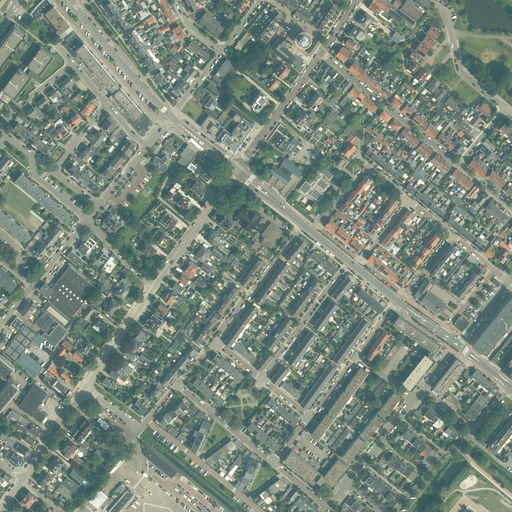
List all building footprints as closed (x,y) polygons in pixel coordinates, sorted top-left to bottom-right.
[(43,15),(53,6),(52,4),(48,0),(42,0),(41,2),(39,4),(36,7),(34,9),(33,10),(32,11),(31,13),(30,14),(38,19),(37,20),(43,15)] [(114,6),(117,4),(113,0),(103,0),(107,4),(104,6),(108,11),(114,6)] [(242,11),(246,6),(237,0),(234,0),(235,1),(235,2),(237,3),(234,7),(241,12),(242,11)] [(291,10),(297,0),(291,0),(287,7),(291,10)] [(294,14),(299,6),(301,4),(301,2),(297,0),(291,10),(294,12),(293,13),(294,14)] [(397,8),(392,4),(386,0),(373,0),(372,1),(389,14),(401,23),(404,19),(413,25),(415,22),(405,14),(397,8)] [(399,6),(402,3),(398,0),(395,0),(392,4),(397,8),(399,6)] [(422,12),(406,0),(400,9),(406,14),(416,21),(422,12)] [(425,10),(430,4),(424,0),(407,0),(408,1),(412,4),(414,1),(425,10)] [(170,6),(167,1),(160,4),(162,10),(170,6)] [(338,7),(330,1),(327,5),(335,11),(338,7)] [(198,8),(195,3),(188,6),(191,11),(198,8)] [(380,9),(379,8),(372,3),(371,3),(369,6),(369,7),(368,8),(375,13),(377,14),(379,13),(380,11),(380,9)] [(298,16),(304,6),(301,4),(299,6),(294,14),(298,16)] [(335,11),(327,5),(324,9),(332,15),(335,11)] [(51,25),(62,15),(56,8),(54,6),(53,6),(43,15),(51,25)] [(111,16),(118,11),(114,6),(108,11),(111,16)] [(172,12),(170,6),(162,10),(165,15),(172,12)] [(224,26),(232,16),(234,13),(225,6),(224,6),(223,7),(224,8),(222,10),(225,13),(224,14),(218,22),(208,14),(205,12),(199,20),(218,35),(225,27),(224,26)] [(302,19),(307,11),(308,9),(308,8),(305,6),(304,6),(298,16),(302,19)] [(279,18),(282,14),(275,8),(272,12),(275,14),(279,18)] [(332,15),(324,9),(322,13),(330,19),(332,15)] [(279,18),(275,14),(272,12),(269,10),(266,14),(276,22),(279,18)] [(122,16),(120,14),(118,11),(111,16),(115,21),(122,16)] [(302,19),(306,22),(311,14),(307,11),(302,19)] [(173,21),(171,19),(175,17),(172,12),(165,15),(163,16),(166,25),(173,21)] [(330,19),(322,13),(319,12),(317,16),(319,17),(327,23),(330,19)] [(371,19),(372,21),(374,18),(365,12),(362,17),(369,22),(371,19)] [(273,26),(276,22),(266,14),(263,17),(266,19),(273,26)] [(70,25),(68,22),(62,15),(51,25),(56,31),(59,35),(70,25)] [(125,21),(122,16),(115,21),(119,26),(125,21)] [(327,23),(319,17),(316,21),(324,27),(327,23)] [(370,23),(369,22),(362,17),(358,22),(366,28),(370,23)] [(273,26),(266,19),(263,23),(270,29),(273,26)] [(128,28),(136,23),(134,20),(131,22),(131,21),(127,24),(125,21),(119,26),(122,31),(128,27),(128,28)] [(324,27),(316,21),(313,25),(321,31),(324,27)] [(438,32),(433,28),(436,25),(431,21),(427,25),(429,26),(424,32),(430,36),(431,35),(435,38),(436,37),(437,37),(440,33),(438,32)] [(270,29),(263,23),(260,27),(267,33),(270,29)] [(0,91),(0,71),(27,36),(30,37),(31,36),(14,24),(0,42),(0,110),(6,103),(0,97),(3,94),(0,91)] [(176,35),(182,30),(178,25),(175,28),(174,27),(172,29),(173,29),(172,30),(176,35)] [(356,26),(351,33),(362,41),(365,37),(362,35),(364,32),(356,26)] [(267,33),(260,27),(256,30),(264,37),(267,33)] [(129,41),(138,34),(142,32),(141,30),(136,33),(134,30),(132,31),(126,36),(129,41)] [(186,35),(182,30),(176,35),(180,40),(181,39),(181,40),(183,38),(186,35)] [(261,40),(264,37),(256,30),(253,34),(261,40)] [(239,51),(251,35),(247,32),(240,41),(238,43),(238,44),(235,48),(234,48),(239,51)] [(395,32),(391,38),(400,45),(405,39),(395,32)] [(433,41),(431,40),(433,37),(434,39),(435,38),(431,35),(430,36),(424,32),(422,34),(424,35),(420,40),(419,38),(418,40),(423,44),(424,43),(430,48),(430,47),(431,47),(435,42),(433,41)] [(71,54),(84,42),(82,41),(81,40),(80,38),(78,35),(75,36),(74,34),(66,40),(67,42),(63,45),(71,54)] [(133,46),(142,39),(146,37),(144,35),(141,37),(138,34),(129,41),(133,46)] [(296,56),(288,50),(284,47),(285,46),(285,45),(284,45),(285,44),(285,42),(284,42),(284,41),(280,37),(270,48),(289,64),(296,56)] [(308,42),(308,41),(307,40),(307,39),(306,39),(306,38),(305,38),(304,37),(303,37),(302,37),(301,38),(300,38),(299,39),(298,40),(298,41),(298,42),(298,43),(299,44),(299,45),(300,46),(301,47),(302,47),(303,47),(304,47),(305,46),(306,46),(307,45),(307,44),(308,43),(308,42)] [(143,46),(145,44),(149,42),(148,40),(144,42),(142,39),(133,46),(137,51),(143,46)] [(352,49),(355,43),(354,42),(354,41),(352,41),(348,39),(346,41),(345,41),(345,42),(345,43),(344,44),(352,49)] [(191,50),(196,44),(191,40),(189,43),(187,41),(183,46),(190,52),(191,50)] [(424,47),(426,45),(429,48),(430,48),(424,43),(423,44),(418,40),(416,42),(417,43),(414,47),(412,46),(423,55),(424,55),(428,50),(427,49),(424,47)] [(82,67),(95,55),(93,52),(91,53),(86,47),(87,46),(84,42),(71,54),(82,67)] [(147,51),(149,49),(153,47),(151,45),(148,47),(145,44),(143,46),(137,51),(140,56),(147,51)] [(196,53),(201,47),(196,44),(191,50),(196,53)] [(349,53),(350,54),(352,52),(343,46),(343,47),(341,47),(339,50),(348,56),(349,53)] [(421,61),(420,60),(421,59),(419,58),(415,54),(417,51),(423,56),(423,55),(412,46),(408,51),(410,52),(405,58),(406,59),(407,63),(421,61)] [(41,47),(27,66),(40,76),(55,57),(41,47)] [(200,57),(205,51),(201,47),(196,53),(200,57)] [(150,56),(153,54),(156,51),(155,50),(151,52),(149,49),(147,51),(140,56),(144,61),(150,56)] [(244,59),(248,53),(243,49),(240,53),(241,53),(239,56),(244,59)] [(344,61),(348,56),(339,50),(336,55),(344,61)] [(205,61),(210,55),(205,51),(200,57),(205,61)] [(155,57),(153,54),(150,56),(144,61),(147,66),(157,58),(160,56),(159,55),(155,57)] [(93,80),(106,68),(103,65),(102,65),(97,60),(98,58),(95,55),(82,67),(93,80)] [(368,67),(376,58),(373,56),(371,59),(369,62),(366,65),(368,67)] [(157,70),(163,66),(157,58),(147,66),(151,71),(155,67),(157,70)] [(233,63),(227,58),(215,74),(217,76),(215,78),(219,81),(233,63)] [(353,72),(360,64),(356,60),(349,69),(353,72)] [(415,78),(423,68),(419,72),(416,69),(420,65),(421,64),(421,63),(421,61),(407,63),(407,66),(406,67),(412,72),(410,74),(415,78)] [(289,69),(282,63),(282,62),(278,67),(286,74),(288,72),(288,71),(289,69)] [(197,71),(191,67),(188,64),(185,67),(184,69),(193,76),(197,71),(197,72),(197,71)] [(229,70),(234,74),(238,68),(233,64),(229,70)] [(357,76),(364,67),(360,64),(353,72),(357,76)] [(332,77),(337,72),(330,66),(325,72),(332,78),(332,77)] [(19,67),(2,89),(15,99),(32,77),(19,67)] [(286,74),(278,67),(274,72),(281,78),(283,77),(284,76),(286,74)] [(365,82),(369,76),(367,75),(370,70),(366,67),(358,77),(365,82)] [(115,83),(116,82),(117,81),(114,78),(113,78),(108,72),(109,71),(106,68),(93,80),(104,92),(108,88),(112,85),(113,85),(113,84),(115,83)] [(171,71),(172,70),(170,68),(168,70),(165,71),(167,73),(164,76),(171,71)] [(423,79),(427,74),(428,74),(429,73),(425,69),(425,70),(423,68),(415,78),(419,81),(418,83),(420,85),(425,80),(423,79)] [(193,76),(184,69),(180,74),(189,81),(193,76)] [(158,80),(164,76),(160,71),(154,75),(158,80)] [(169,80),(167,76),(172,72),(171,71),(164,76),(158,80),(162,85),(169,80)] [(332,78),(325,72),(322,76),(328,81),(329,79),(332,82),(334,78),(332,77),(332,78)] [(365,82),(369,85),(377,76),(375,74),(374,75),(372,73),(369,76),(365,82)] [(279,81),(272,74),(268,79),(266,78),(276,86),(278,84),(278,82),(279,81)] [(181,92),(182,90),(181,89),(186,83),(176,75),(174,78),(178,81),(173,88),(169,84),(163,89),(165,92),(167,91),(169,93),(176,98),(180,93),(179,92),(180,91),(181,92)] [(217,85),(223,89),(230,79),(225,75),(217,85)] [(74,83),(76,86),(81,81),(80,79),(77,81),(73,76),(70,79),(68,77),(63,81),(68,86),(70,89),(73,92),(74,91),(69,85),(72,83),(73,84),(74,83)] [(373,89),(380,80),(377,78),(379,77),(377,76),(369,85),(373,89)] [(339,90),(347,81),(342,77),(336,84),(335,86),(339,90)] [(276,86),(266,78),(264,80),(263,80),(261,81),(272,90),(273,88),(275,88),(276,86)] [(329,84),(322,78),(317,83),(324,89),(327,86),(328,86),(329,84)] [(438,88),(436,87),(437,86),(436,85),(439,83),(440,83),(434,78),(427,86),(433,91),(434,90),(435,91),(438,88)] [(377,92),(386,82),(383,80),(381,82),(380,80),(373,89),(377,92)] [(68,86),(63,81),(59,85),(63,90),(66,88),(68,91),(69,91),(72,95),(74,94),(73,92),(70,89),(68,86)] [(344,96),(351,87),(350,86),(352,84),(347,81),(339,90),(338,91),(344,96)] [(113,93),(119,88),(119,87),(120,87),(119,86),(117,83),(116,82),(115,83),(113,84),(113,85),(112,85),(108,88),(109,89),(112,92),(113,93)] [(381,95),(388,88),(385,86),(388,83),(386,82),(377,92),(381,95)] [(215,97),(220,91),(209,83),(209,84),(205,89),(210,92),(208,95),(215,100),(217,98),(215,97)] [(119,110),(132,99),(130,96),(128,96),(123,90),(124,89),(121,86),(120,87),(119,87),(119,88),(113,93),(108,97),(119,110)] [(346,106),(351,99),(353,101),(361,92),(354,86),(348,92),(338,105),(345,110),(348,107),(346,106)] [(390,96),(395,89),(392,87),(390,90),(388,88),(381,95),(385,99),(389,95),(390,96)] [(439,101),(446,93),(444,91),(445,90),(441,87),(439,89),(438,88),(435,91),(437,92),(433,97),(439,101)] [(61,98),(58,94),(54,88),(49,93),(50,95),(49,97),(52,101),(57,97),(59,99),(61,98)] [(265,102),(268,99),(268,98),(266,96),(263,93),(262,94),(259,90),(253,97),(263,105),(263,104),(263,105),(264,105),(264,104),(265,103),(266,103),(266,102),(265,102)] [(318,103),(323,97),(316,92),(311,98),(318,103)] [(360,102),(365,95),(361,92),(353,101),(357,104),(360,102)] [(420,94),(417,99),(422,103),(425,99),(420,94)] [(217,102),(215,100),(208,95),(204,99),(205,99),(202,103),(201,103),(208,108),(212,103),(215,105),(217,102)] [(364,105),(369,99),(365,95),(360,102),(364,105)] [(394,105),(398,100),(394,96),(389,102),(394,105)] [(458,107),(456,106),(458,104),(450,96),(444,104),(442,102),(441,103),(437,108),(440,110),(448,105),(453,109),(455,110),(458,107)] [(48,102),(44,97),(37,102),(41,107),(48,102)] [(262,108),(263,106),(263,105),(253,97),(255,98),(252,101),(250,99),(247,103),(250,104),(250,105),(252,107),(254,109),(253,109),(254,111),(255,109),(257,111),(258,111),(260,108),(261,108),(262,108)] [(398,109),(404,101),(400,97),(398,100),(394,105),(398,109)] [(313,109),(318,103),(311,98),(307,104),(309,106),(308,109),(311,112),(313,113),(314,111),(313,109)] [(130,123),(143,111),(141,108),(139,109),(134,103),(135,102),(132,99),(119,110),(130,123)] [(368,109),(374,102),(369,99),(364,105),(368,109)] [(91,110),(95,105),(89,100),(85,105),(91,110)] [(372,112),(378,106),(374,102),(368,109),(372,112)] [(404,114),(411,105),(408,102),(406,104),(401,111),(402,112),(403,113),(404,113),(404,114)] [(489,113),(491,110),(483,103),(480,107),(478,104),(475,107),(474,109),(478,113),(481,115),(482,113),(486,117),(487,116),(488,116),(489,115),(489,114),(489,113)] [(91,110),(85,105),(81,110),(87,115),(91,110)] [(204,120),(200,126),(201,126),(207,131),(208,130),(210,132),(210,133),(216,138),(217,137),(219,139),(225,144),(226,144),(228,146),(234,151),(242,141),(242,140),(243,139),(244,138),(248,133),(250,130),(254,125),(252,124),(254,122),(232,105),(230,107),(238,113),(238,114),(234,119),(239,123),(233,130),(222,122),(222,123),(216,119),(215,118),(209,114),(204,120)] [(413,111),(415,108),(411,105),(404,114),(405,114),(405,115),(406,116),(407,115),(408,117),(413,111)] [(458,121),(468,110),(462,105),(460,108),(458,107),(455,110),(451,115),(458,121)] [(40,110),(37,112),(32,106),(26,111),(31,116),(32,117),(33,117),(34,116),(34,115),(33,114),(35,113),(39,118),(44,115),(40,110)] [(72,127),(77,123),(71,117),(68,113),(69,112),(66,109),(64,111),(67,114),(65,115),(68,118),(69,117),(69,118),(66,121),(72,127)] [(380,122),(383,119),(382,119),(387,113),(383,109),(376,118),(376,119),(376,120),(378,122),(380,121),(380,122)] [(305,120),(309,115),(311,116),(309,118),(312,120),(316,115),(313,113),(311,112),(309,115),(302,110),(298,115),(305,120)] [(151,124),(151,122),(152,122),(151,121),(150,121),(150,119),(143,111),(130,123),(141,136),(143,136),(145,134),(145,132),(146,131),(147,131),(149,130),(149,128),(147,126),(148,125),(149,126),(151,126),(152,125),(151,124)] [(81,119),(76,112),(71,117),(77,123),(81,119)] [(387,122),(391,117),(387,113),(382,119),(383,119),(387,122)] [(418,125),(423,119),(425,116),(422,114),(420,116),(416,113),(411,120),(418,125)] [(469,122),(475,127),(482,119),(479,117),(481,115),(478,113),(476,114),(470,122),(465,118),(463,121),(467,125),(469,122)] [(109,132),(116,123),(114,120),(113,121),(112,120),(113,119),(110,115),(107,118),(108,119),(102,126),(105,129),(105,130),(107,131),(108,131),(109,132)] [(305,120),(298,115),(294,120),(298,123),(297,124),(300,126),(301,125),(301,126),(304,121),(306,123),(305,123),(308,126),(310,124),(305,120)] [(397,125),(399,123),(393,118),(388,124),(392,127),(394,124),(395,125),(396,124),(397,125)] [(423,129),(428,123),(423,119),(418,125),(423,129)] [(424,130),(429,134),(439,122),(436,120),(433,125),(430,123),(428,125),(424,130)] [(472,129),(467,125),(463,121),(462,120),(458,125),(468,134),(472,129)] [(437,133),(439,130),(437,128),(441,123),(439,121),(439,122),(429,134),(433,138),(438,133),(437,133)] [(18,132),(23,126),(18,122),(13,129),(18,132)] [(62,135),(67,131),(65,129),(68,127),(63,122),(61,124),(60,123),(55,127),(56,127),(57,128),(57,129),(62,135)] [(397,131),(402,125),(399,123),(397,125),(396,124),(395,125),(394,124),(392,127),(397,131)] [(504,132),(509,126),(504,123),(499,129),(502,131),(499,133),(502,135),(504,132)] [(22,136),(27,129),(23,126),(18,132),(22,136)] [(62,135),(57,129),(57,128),(56,127),(55,127),(47,133),(49,135),(53,139),(55,137),(58,139),(62,135)] [(403,137),(408,130),(405,127),(397,136),(401,139),(403,137)] [(27,139),(32,133),(34,131),(32,129),(30,132),(27,129),(22,136),(27,139)] [(102,139),(105,136),(106,134),(102,130),(100,133),(98,131),(94,136),(101,141),(103,143),(104,142),(104,140),(102,139)] [(405,142),(412,134),(412,133),(408,130),(403,137),(405,138),(403,140),(405,142)] [(439,142),(445,135),(443,134),(445,131),(443,130),(435,139),(437,140),(438,141),(439,141),(439,142)] [(126,133),(120,138),(118,135),(117,133),(115,131),(110,136),(114,139),(116,137),(122,142),(128,136),(126,133)] [(32,143),(37,137),(32,133),(27,139),(32,143)] [(409,145),(416,136),(412,133),(412,134),(405,142),(409,145)] [(349,137),(345,141),(349,143),(346,146),(346,147),(353,152),(356,147),(352,143),(356,138),(351,134),(349,137)] [(443,145),(450,135),(448,134),(446,136),(445,135),(439,142),(439,143),(441,144),(442,144),(443,145)] [(184,167),(196,153),(195,152),(195,151),(190,147),(189,148),(184,144),(184,143),(174,135),(172,137),(176,141),(175,143),(177,145),(175,148),(181,152),(180,154),(182,156),(177,161),(184,167)] [(282,135),(275,145),(289,156),(300,141),(294,137),(291,141),(288,139),(287,139),(282,135)] [(446,147),(452,141),(450,139),(452,137),(450,135),(443,145),(444,145),(444,146),(445,147),(446,147)] [(97,146),(101,141),(94,136),(90,141),(93,143),(91,145),(96,149),(94,152),(101,157),(103,154),(97,150),(98,148),(97,148),(98,147),(97,146)] [(413,148),(420,139),(418,138),(416,136),(409,145),(413,148)] [(37,147),(42,140),(37,137),(32,143),(37,147)] [(175,148),(177,145),(175,143),(176,141),(172,137),(169,137),(164,144),(164,147),(170,152),(172,149),(173,150),(176,152),(176,151),(180,154),(181,152),(175,148)] [(51,153),(56,147),(51,143),(53,140),(51,138),(48,142),(46,144),(41,150),(46,154),(49,151),(51,153)] [(383,138),(380,141),(392,151),(394,147),(383,138)] [(450,150),(458,140),(456,138),(453,142),(452,141),(446,147),(447,148),(448,149),(449,149),(450,150)] [(493,144),(492,143),(487,138),(483,143),(490,149),(490,148),(493,144)] [(41,150),(46,144),(42,140),(37,147),(41,150)] [(135,145),(129,140),(125,144),(132,150),(135,145)] [(457,154),(463,147),(460,144),(462,142),(463,142),(460,140),(452,150),(457,154)] [(420,151),(425,145),(425,144),(423,143),(422,142),(414,150),(416,152),(418,150),(420,151)] [(132,150),(125,144),(122,149),(128,154),(132,150)] [(338,146),(336,149),(343,154),(344,153),(349,156),(353,152),(346,147),(346,146),(345,145),(341,149),(338,146)] [(423,154),(429,147),(428,147),(428,146),(427,145),(426,145),(425,145),(420,151),(423,154)] [(90,156),(94,151),(87,146),(83,151),(90,156)] [(427,157),(432,150),(431,150),(431,149),(430,148),(429,148),(429,147),(423,154),(422,156),(424,158),(425,156),(427,157)] [(471,168),(482,155),(485,150),(481,147),(479,149),(481,151),(478,155),(477,154),(468,165),(468,166),(470,167),(471,168)] [(369,157),(373,152),(368,148),(365,153),(369,157)] [(124,159),(128,154),(122,149),(118,154),(124,159)] [(86,161),(90,156),(83,151),(79,156),(86,161)] [(499,158),(502,161),(510,153),(508,151),(506,154),(504,152),(499,158)] [(167,164),(165,162),(168,158),(167,156),(166,155),(166,153),(164,152),(162,152),(161,153),(161,155),(159,158),(157,156),(155,156),(154,158),(154,160),(153,161),(153,163),(154,164),(154,165),(159,169),(159,168),(162,171),(165,170),(167,168),(167,164)] [(374,160),(378,156),(373,152),(369,157),(374,160)] [(433,165),(433,164),(440,156),(436,153),(429,161),(433,165)] [(124,159),(118,154),(114,158),(120,164),(124,159)] [(475,171),(480,164),(478,163),(483,156),(482,155),(471,168),(475,171)] [(8,165),(12,161),(6,156),(2,160),(8,165)] [(341,166),(345,160),(340,156),(337,159),(335,158),(333,160),(341,166)] [(382,159),(378,156),(374,160),(378,164),(382,159)] [(437,167),(444,159),(440,156),(433,164),(437,167)] [(214,173),(205,167),(204,166),(206,164),(199,158),(198,159),(195,157),(191,162),(195,165),(196,164),(202,168),(203,167),(204,168),(199,174),(207,181),(208,180),(209,181),(211,179),(210,178),(214,173)] [(273,165),(268,171),(273,174),(278,178),(280,180),(286,184),(291,178),(289,176),(292,173),(299,178),(304,171),(305,169),(301,165),(299,168),(291,162),(285,157),(284,158),(280,164),(281,165),(278,168),(273,165)] [(120,164),(114,158),(110,163),(116,168),(120,164)] [(383,168),(387,163),(382,159),(378,164),(383,168)] [(441,171),(448,162),(444,159),(437,167),(437,168),(441,171)] [(478,174),(486,165),(485,165),(489,161),(487,159),(482,166),(480,164),(475,171),(478,174)] [(0,166),(4,170),(8,165),(2,160),(0,162),(0,166)] [(421,169),(426,163),(423,161),(415,170),(419,173),(421,169)] [(444,174),(451,165),(448,162),(441,171),(444,174)] [(116,168),(110,163),(108,166),(107,165),(105,166),(106,167),(112,173),(116,168)] [(387,171),(391,167),(387,163),(383,168),(387,171)] [(72,174),(78,166),(76,165),(75,166),(72,164),(67,170),(72,174)] [(486,172),(489,168),(486,165),(478,174),(479,174),(481,176),(482,176),(485,173),(486,172)] [(77,178),(82,171),(79,169),(80,168),(78,166),(72,174),(77,178)] [(109,177),(112,173),(106,167),(101,174),(104,177),(105,177),(106,175),(109,177)] [(330,179),(334,173),(327,167),(322,172),(319,169),(319,168),(320,168),(320,167),(310,179),(312,181),(309,184),(305,181),(299,189),(305,194),(308,190),(312,193),(310,195),(318,201),(323,195),(320,193),(323,189),(324,190),(328,184),(326,182),(329,178),(330,179)] [(392,175),(396,170),(391,167),(387,171),(392,175)] [(487,176),(490,179),(499,169),(497,167),(495,170),(496,171),(495,172),(492,170),(487,176)] [(452,180),(459,172),(456,169),(451,174),(453,176),(450,179),(447,182),(450,183),(452,180)] [(494,182),(499,175),(496,173),(497,172),(498,173),(500,170),(499,169),(490,179),(494,182)] [(396,179),(400,174),(396,170),(392,175),(396,179)] [(82,181),(88,173),(86,172),(85,173),(82,171),(77,178),(82,181)] [(415,171),(411,175),(418,180),(421,176),(415,171)] [(455,183),(463,174),(459,172),(452,180),(455,183)] [(34,183),(21,173),(15,180),(28,191),(34,183)] [(86,185),(91,178),(89,176),(90,175),(88,173),(82,181),(86,185)] [(497,185),(506,174),(504,173),(501,175),(502,176),(501,177),(499,175),(494,182),(497,185)] [(401,182),(405,178),(400,174),(396,179),(401,182)] [(458,186),(466,177),(463,174),(455,183),(458,185),(457,185),(458,186)] [(501,187),(506,181),(503,179),(504,178),(505,179),(507,176),(506,174),(497,185),(501,187)] [(371,180),(365,175),(362,180),(367,184),(371,180)] [(198,194),(204,187),(199,183),(201,180),(195,176),(193,178),(194,179),(191,182),(194,184),(191,188),(198,194)] [(96,192),(101,186),(98,183),(100,181),(102,178),(100,177),(98,179),(96,182),(91,189),(96,192)] [(465,186),(469,180),(466,177),(458,186),(460,188),(463,184),(465,186)] [(91,189),(96,182),(91,178),(86,185),(91,189)] [(364,189),(367,184),(362,180),(358,184),(364,189)] [(470,188),(469,187),(473,183),(469,180),(465,186),(462,189),(467,192),(470,188)] [(47,194),(34,183),(28,191),(41,202),(47,194)] [(409,192),(413,187),(408,183),(404,188),(409,192)] [(507,193),(511,187),(511,183),(511,185),(511,186),(511,187),(507,184),(503,189),(507,193)] [(362,191),(364,189),(358,184),(354,189),(360,193),(362,195),(365,197),(367,195),(362,191)] [(479,195),(476,193),(479,188),(475,184),(468,194),(475,200),(479,195)] [(413,195),(417,190),(413,187),(409,192),(413,195)] [(360,193),(354,189),(351,193),(356,198),(360,193)] [(418,199),(422,194),(417,190),(413,195),(418,199)] [(352,203),(356,198),(351,193),(347,198),(352,203)] [(60,205),(47,194),(41,202),(54,212),(60,205)] [(190,203),(187,201),(188,200),(181,194),(178,197),(181,199),(177,204),(182,208),(183,206),(185,209),(186,208),(186,209),(189,206),(188,206),(190,203)] [(422,203),(426,198),(422,194),(418,199),(422,203)] [(481,204),(486,198),(485,198),(485,197),(484,196),(483,196),(481,194),(475,200),(472,204),(474,205),(476,203),(476,202),(476,201),(481,204)] [(395,206),(398,202),(393,197),(389,202),(395,206)] [(349,207),(352,203),(347,198),(343,203),(349,207)] [(427,206),(431,201),(426,198),(422,203),(427,206)] [(431,210),(435,205),(431,201),(427,206),(431,210)] [(391,211),(395,206),(389,202),(385,206),(391,211)] [(486,216),(494,206),(489,202),(484,208),(488,211),(488,212),(487,211),(484,214),(486,216)] [(351,217),(347,214),(351,209),(349,207),(343,203),(339,207),(345,211),(343,214),(349,219),(351,217)] [(264,222),(262,221),(264,218),(260,215),(260,214),(250,207),(250,208),(249,207),(249,206),(246,204),(244,207),(243,206),(235,216),(236,217),(235,219),(240,222),(239,223),(249,230),(251,227),(253,228),(254,227),(258,230),(264,222)] [(73,216),(60,205),(54,212),(67,223),(73,216)] [(387,216),(391,211),(385,206),(383,209),(378,205),(376,207),(387,216)] [(436,214),(440,209),(435,205),(431,210),(436,214)] [(477,212),(470,206),(466,211),(473,218),(477,212)] [(494,216),(499,210),(494,206),(486,216),(488,217),(490,214),(489,214),(490,213),(494,216)] [(103,221),(105,223),(109,226),(116,218),(113,216),(117,211),(112,207),(109,210),(110,212),(107,215),(108,216),(106,218),(105,217),(104,217),(103,219),(103,220),(104,221),(103,221)] [(383,220),(387,216),(376,207),(375,209),(378,211),(375,214),(376,214),(383,220)] [(415,216),(413,214),(408,209),(404,214),(412,220),(415,216)] [(441,217),(444,212),(440,209),(436,214),(441,217)] [(496,224),(504,214),(499,210),(494,216),(498,219),(497,220),(496,220),(494,222),(496,224)] [(17,223),(15,221),(4,212),(0,217),(0,222),(11,231),(17,223)] [(167,212),(159,222),(167,228),(169,225),(172,228),(172,227),(173,228),(175,225),(174,225),(177,221),(174,219),(175,218),(173,216),(172,217),(170,216),(171,215),(167,212)] [(380,225),(383,220),(376,214),(374,217),(371,214),(369,216),(372,218),(374,220),(380,225)] [(412,220),(404,214),(400,219),(406,223),(408,225),(412,220)] [(504,224),(509,218),(504,214),(496,224),(498,225),(500,222),(499,222),(500,221),(504,224)] [(234,223),(234,222),(225,215),(224,215),(220,221),(220,222),(225,226),(224,226),(227,228),(228,227),(229,227),(231,224),(234,225),(235,223),(234,223)] [(119,226),(121,228),(128,220),(123,216),(121,218),(122,219),(120,222),(116,218),(109,226),(111,228),(111,229),(112,230),(113,230),(115,231),(119,226)] [(450,225),(454,220),(449,216),(445,221),(450,225)] [(330,229),(335,223),(332,221),(333,219),(331,217),(325,225),(330,229)] [(402,228),(406,223),(400,219),(397,223),(402,228)] [(376,229),(380,225),(374,220),(370,225),(376,229)] [(454,228),(458,224),(454,220),(450,225),(454,228)] [(335,233),(339,227),(337,225),(338,223),(336,221),(335,223),(330,229),(335,233)] [(30,234),(27,231),(17,223),(11,231),(24,242),(30,234)] [(63,231),(61,229),(63,227),(59,223),(53,230),(59,236),(63,231)] [(398,232),(402,228),(397,223),(393,228),(398,232)] [(274,244),(283,231),(273,224),(270,228),(268,226),(261,235),(264,237),(261,241),(262,242),(261,243),(256,239),(258,236),(256,234),(251,239),(254,241),(251,246),(265,256),(270,249),(269,249),(270,247),(273,243),(274,244)] [(459,232),(463,227),(458,224),(454,228),(459,232)] [(335,233),(339,236),(344,231),(346,229),(341,225),(340,227),(339,227),(335,233)] [(376,229),(370,225),(367,229),(372,234),(376,229)] [(162,240),(165,235),(163,234),(166,231),(161,227),(158,230),(157,229),(151,236),(154,238),(153,238),(154,239),(154,238),(159,243),(160,242),(162,240)] [(211,235),(210,235),(217,241),(219,242),(221,239),(223,240),(224,238),(228,233),(219,227),(216,231),(214,230),(213,232),(211,233),(211,234),(211,235)] [(463,236),(467,231),(463,227),(459,232),(463,236)] [(400,234),(398,232),(393,228),(389,232),(400,241),(401,239),(398,236),(400,234)] [(59,236),(53,230),(49,235),(55,240),(59,236)] [(344,240),(348,234),(344,231),(339,236),(344,240)] [(468,239),(472,235),(467,231),(463,236),(468,239)] [(156,250),(144,240),(146,236),(148,238),(148,237),(141,232),(138,235),(140,237),(137,241),(141,244),(138,248),(146,255),(150,251),(153,254),(156,250)] [(400,241),(389,232),(385,237),(391,242),(393,243),(395,240),(398,243),(400,241)] [(437,241),(441,236),(435,232),(431,236),(437,241)] [(243,243),(230,233),(225,240),(232,246),(233,244),(239,249),(243,243)] [(349,244),(353,238),(351,236),(352,234),(350,233),(348,234),(344,240),(349,244)] [(51,245),(55,240),(49,235),(45,240),(51,245)] [(208,238),(206,241),(215,247),(213,249),(224,257),(227,254),(219,249),(220,248),(218,247),(219,245),(216,243),(217,241),(210,235),(210,236),(209,236),(208,237),(208,238)] [(473,243),(476,238),(472,235),(468,239),(473,243)] [(437,241),(431,236),(428,241),(433,245),(437,241)] [(91,248),(96,242),(90,237),(87,241),(84,238),(82,241),(91,248)] [(391,242),(385,237),(382,242),(384,243),(382,246),(389,251),(393,247),(389,244),(391,242)] [(353,247),(357,242),(353,238),(349,244),(353,247)] [(477,247),(481,242),(476,238),(473,243),(477,247)] [(303,247),(306,244),(300,239),(296,243),(302,248),(302,249),(304,251),(306,249),(303,247)] [(48,250),(51,245),(45,240),(41,244),(48,250)] [(84,254),(90,247),(91,249),(91,248),(82,241),(81,241),(83,242),(80,246),(77,243),(75,246),(84,254)] [(430,250),(433,245),(428,241),(424,245),(430,250)] [(358,252),(364,244),(362,243),(361,244),(358,242),(357,242),(353,247),(353,248),(358,252)] [(482,251),(486,246),(481,242),(477,247),(482,251)] [(298,252),(302,249),(302,248),(296,243),(293,248),(298,252)] [(44,254),(48,250),(41,244),(37,249),(44,254)] [(455,248),(450,244),(447,248),(451,252),(455,248)] [(430,250),(424,245),(420,250),(426,255),(430,250)] [(207,256),(211,250),(209,248),(207,248),(203,246),(202,246),(200,248),(201,249),(199,251),(207,256)] [(104,265),(111,256),(111,255),(110,257),(106,254),(109,251),(104,247),(99,253),(101,255),(97,260),(104,265)] [(294,257),(298,252),(293,248),(289,252),(294,257)] [(314,260),(319,254),(314,250),(311,248),(308,251),(307,253),(310,255),(309,256),(314,260)] [(448,257),(451,252),(447,248),(443,253),(448,257)] [(40,259),(44,254),(37,249),(33,254),(40,259)] [(213,249),(211,252),(219,259),(219,258),(228,265),(230,261),(224,257),(213,249)] [(510,254),(511,253),(505,249),(501,253),(507,258),(509,256),(511,254),(510,254)] [(87,263),(71,250),(67,256),(83,268),(87,263)] [(426,255),(420,250),(416,255),(422,259),(426,255)] [(207,256),(199,251),(198,253),(197,253),(196,254),(196,256),(200,259),(200,260),(202,262),(207,256)] [(291,261),(294,257),(289,252),(285,257),(291,261)] [(372,263),(377,257),(374,255),(376,253),(373,252),(367,259),(372,264),(373,263),(372,263)] [(444,261),(448,257),(443,253),(439,258),(444,261)] [(507,258),(501,253),(497,258),(500,260),(501,262),(502,262),(503,262),(507,258)] [(318,263),(323,257),(319,254),(314,260),(318,263)] [(422,259),(416,255),(413,259),(418,264),(422,259)] [(116,264),(112,260),(114,258),(111,256),(104,265),(110,270),(116,264)] [(377,267),(382,261),(383,259),(378,256),(377,257),(372,263),(373,263),(377,267)] [(260,266),(264,261),(258,257),(255,262),(260,266)] [(323,267),(328,261),(323,257),(318,263),(323,267)] [(412,266),(415,268),(418,264),(413,259),(410,257),(404,264),(410,269),(412,266)] [(444,261),(439,258),(436,262),(440,266),(444,261)] [(195,272),(199,266),(192,261),(190,263),(189,264),(188,265),(187,266),(195,272)] [(216,270),(204,261),(202,264),(214,273),(216,270)] [(289,265),(283,261),(279,266),(285,271),(289,265)] [(327,270),(332,265),(328,261),(323,267),(327,270)] [(382,271),(386,265),(382,261),(377,267),(382,271)] [(257,271),(260,266),(255,262),(251,267),(257,271)] [(437,270),(440,266),(436,262),(432,267),(437,270)] [(386,274),(392,267),(388,263),(386,265),(382,271),(386,274)] [(210,271),(202,265),(200,268),(208,274),(210,271)] [(253,276),(257,271),(251,267),(249,265),(245,270),(248,272),(253,276)] [(332,274),(337,268),(332,265),(327,270),(332,274)] [(44,283),(39,289),(47,296),(49,294),(53,297),(51,300),(55,303),(71,316),(96,287),(77,271),(69,266),(63,273),(60,277),(51,288),(44,283)] [(193,274),(195,272),(187,266),(187,267),(186,267),(185,268),(186,269),(185,269),(185,270),(184,272),(192,278),(194,276),(193,274)] [(282,275),(285,271),(279,266),(276,271),(282,275)] [(479,275),(483,270),(478,266),(474,271),(479,275)] [(391,278),(397,271),(392,267),(386,274),(391,278)] [(438,272),(436,271),(437,270),(432,267),(428,271),(432,274),(430,276),(432,278),(434,275),(435,276),(438,272)] [(407,282),(405,280),(406,278),(405,277),(407,274),(407,272),(409,269),(407,268),(404,270),(401,274),(395,282),(400,286),(401,286),(403,288),(407,282)] [(17,283),(0,269),(0,281),(11,291),(17,283)] [(476,279),(479,275),(474,271),(472,269),(470,271),(473,273),(471,275),(476,279)] [(282,275),(276,271),(272,276),(278,280),(282,275)] [(395,282),(401,274),(397,271),(391,278),(395,282)] [(250,281),(253,276),(248,272),(244,277),(250,281)] [(476,279),(471,275),(468,273),(465,278),(467,280),(472,284),(476,279)] [(187,282),(189,279),(182,274),(181,275),(180,275),(180,276),(180,277),(178,279),(185,285),(184,287),(187,289),(194,294),(194,293),(199,297),(201,294),(190,286),(189,287),(186,285),(188,283),(187,282)] [(131,288),(129,287),(128,286),(130,284),(131,285),(132,283),(124,276),(121,280),(120,280),(118,283),(121,285),(119,288),(126,294),(127,293),(128,293),(129,292),(129,291),(131,288)] [(278,280),(272,276),(269,280),(275,285),(278,280)] [(246,286),(250,281),(244,277),(240,282),(246,286)] [(350,284),(353,281),(347,277),(343,281),(349,286),(348,286),(351,289),(353,287),(350,284)] [(204,284),(205,283),(197,278),(194,282),(202,289),(205,285),(204,284)] [(316,288),(320,283),(314,278),(312,282),(310,280),(309,282),(310,284),(316,288)] [(442,301),(428,292),(434,284),(426,278),(414,294),(413,297),(417,299),(418,297),(421,299),(420,300),(435,311),(436,310),(440,313),(446,306),(441,302),(442,301)] [(472,284),(467,280),(465,278),(461,283),(468,288),(472,284)] [(500,283),(495,279),(492,282),(498,287),(500,283)] [(275,285),(269,280),(265,285),(271,289),(275,285)] [(345,290),(348,286),(349,286),(343,281),(339,286),(345,290)] [(180,293),(183,289),(186,292),(187,290),(187,289),(184,287),(183,288),(176,283),(174,285),(173,285),(172,287),(172,288),(174,290),(173,292),(181,298),(183,296),(180,293)] [(468,288),(461,283),(457,287),(456,286),(465,293),(468,288)] [(313,293),(316,288),(310,284),(307,288),(313,293)] [(236,294),(240,289),(234,285),(231,290),(236,294)] [(271,289),(265,285),(262,290),(268,294),(271,289)] [(110,293),(102,286),(99,289),(107,296),(110,293)] [(341,295),(345,290),(339,286),(336,290),(341,295)] [(461,298),(465,293),(456,286),(455,288),(458,291),(456,294),(461,298)] [(126,294),(119,288),(117,290),(116,289),(114,292),(122,299),(124,297),(125,296),(126,295),(126,294)] [(233,299),(236,294),(231,290),(228,288),(225,293),(226,294),(233,299)] [(309,297),(313,293),(307,288),(303,293),(309,297)] [(361,298),(366,292),(361,288),(358,291),(355,289),(354,291),(356,293),(356,294),(361,298)] [(264,299),(268,294),(262,290),(258,294),(264,299)] [(338,299),(341,295),(336,290),(332,295),(338,299)] [(172,300),(175,296),(169,291),(163,299),(170,305),(173,301),(172,300)] [(365,301),(370,295),(366,292),(361,298),(365,301)] [(306,302),(309,297),(303,293),(300,298),(304,300),(306,302)] [(222,299),(229,304),(233,299),(226,294),(222,299)] [(261,304),(264,299),(258,294),(255,299),(261,304)] [(511,294),(502,307),(511,314),(511,294)] [(370,305),(375,299),(370,295),(365,301),(370,305)] [(119,305),(115,301),(115,300),(113,298),(108,304),(115,310),(116,308),(118,308),(119,306),(118,305),(119,305)] [(220,305),(226,309),(229,304),(222,299),(221,298),(218,303),(220,305)] [(303,307),(306,302),(304,300),(300,298),(297,302),(303,307)] [(100,307),(91,299),(88,302),(97,310),(100,307)] [(374,309),(379,303),(375,299),(370,305),(374,309)] [(41,309),(47,313),(50,316),(58,323),(66,330),(73,321),(53,304),(50,302),(48,300),(41,309)] [(334,310),(338,305),(332,300),(328,305),(334,310)] [(36,308),(38,306),(33,302),(31,305),(28,302),(24,307),(31,312),(35,307),(36,308)] [(103,305),(106,307),(103,310),(105,312),(107,312),(110,315),(111,314),(112,314),(113,313),(113,312),(115,310),(108,304),(105,302),(103,305)] [(299,311),(303,307),(297,302),(293,307),(299,311)] [(160,303),(156,309),(163,314),(161,317),(168,322),(170,319),(166,317),(171,310),(160,303)] [(254,313),(258,308),(252,303),(248,308),(254,313)] [(379,312),(384,306),(379,303),(374,309),(379,312)] [(222,314),(226,309),(220,305),(216,310),(222,314)] [(334,310),(328,305),(324,310),(331,315),(334,310)] [(82,334),(91,323),(86,320),(95,309),(90,306),(82,315),(73,326),(82,334)] [(27,317),(31,312),(24,307),(20,312),(27,317)] [(296,316),(299,311),(293,307),(290,312),(296,316)] [(511,323),(511,314),(502,307),(492,319),(506,331),(511,323)] [(251,317),(254,313),(248,308),(245,313),(251,317)] [(218,319),(222,314),(216,310),(213,314),(218,319)] [(327,320),(331,315),(324,310),(321,315),(327,320)] [(41,316),(36,322),(37,323),(36,324),(41,328),(50,316),(47,313),(43,317),(41,316)] [(247,322),(251,317),(245,313),(241,318),(247,322)] [(151,319),(150,320),(158,326),(160,323),(162,325),(165,321),(162,319),(163,318),(157,314),(155,316),(153,315),(150,319),(151,319)] [(215,323),(218,319),(213,314),(209,319),(215,323)] [(104,327),(106,323),(104,322),(105,321),(102,319),(100,317),(99,318),(97,315),(94,318),(97,321),(94,324),(95,324),(94,325),(97,327),(97,326),(101,330),(102,329),(103,330),(105,327),(104,327)] [(323,325),(327,320),(321,315),(317,320),(323,325)] [(404,331),(410,323),(399,315),(393,323),(404,331)] [(468,322),(465,319),(462,317),(462,316),(460,315),(454,323),(456,324),(458,326),(458,327),(458,328),(459,329),(460,330),(461,330),(462,329),(463,329),(468,322)] [(50,316),(41,328),(45,331),(49,334),(58,323),(50,316)] [(289,325),(293,320),(287,316),(283,321),(289,325)] [(19,332),(26,323),(24,322),(17,317),(10,325),(19,332)] [(244,327),(247,322),(241,318),(238,322),(244,327)] [(365,328),(369,323),(362,318),(359,324),(365,328)] [(146,327),(145,329),(151,334),(152,333),(155,335),(157,331),(155,330),(158,326),(150,320),(148,319),(145,324),(147,325),(146,327)] [(185,319),(178,329),(181,331),(188,321),(185,319)] [(211,328),(215,323),(209,319),(206,324),(211,328)] [(506,331),(492,319),(482,332),(496,343),(506,331)] [(320,330),(323,325),(317,320),(313,325),(320,330)] [(286,330),(289,325),(283,321),(280,326),(286,330)] [(241,332),(242,329),(244,330),(246,328),(244,327),(238,322),(235,327),(241,332)] [(11,341),(2,352),(14,362),(38,333),(26,323),(19,332),(11,341)] [(49,334),(46,338),(55,346),(63,337),(68,331),(66,330),(58,323),(49,334)] [(422,331),(410,323),(404,331),(416,339),(422,331)] [(211,328),(206,324),(202,329),(208,333),(211,328)] [(362,333),(365,328),(359,324),(355,329),(362,333)] [(283,335),(286,330),(280,326),(276,330),(283,335)] [(237,336),(241,332),(235,327),(231,332),(237,336)] [(150,334),(142,328),(138,334),(150,342),(152,340),(148,338),(147,339),(145,338),(146,337),(147,337),(150,334)] [(204,338),(208,333),(202,329),(199,334),(204,338)] [(358,338),(362,333),(355,329),(352,333),(358,338)] [(279,339),(283,335),(276,330),(273,335),(279,339)] [(316,335),(309,331),(306,336),(312,341),(316,335)] [(385,340),(389,335),(384,331),(380,336),(385,340)] [(433,339),(422,331),(416,339),(427,347),(433,339)] [(234,341),(237,336),(231,332),(228,337),(234,341)] [(496,343),(482,332),(472,345),(473,346),(478,350),(485,356),(496,343)] [(38,334),(32,341),(38,346),(45,338),(39,333),(38,334)] [(354,343),(358,338),(352,333),(348,338),(354,343)] [(152,344),(150,342),(138,334),(134,339),(141,344),(144,340),(146,341),(145,342),(148,345),(150,347),(152,344)] [(201,343),(204,338),(199,334),(195,339),(201,343)] [(279,339),(273,335),(270,340),(276,344),(279,339)] [(186,336),(185,338),(190,343),(188,346),(190,348),(188,350),(194,355),(198,350),(197,350),(199,348),(191,342),(192,341),(186,336)] [(308,346),(312,341),(306,336),(302,341),(304,342),(308,346)] [(382,344),(385,340),(380,336),(376,341),(382,344)] [(60,350),(54,357),(57,360),(57,359),(58,359),(63,353),(60,350),(62,348),(66,352),(67,353),(69,351),(72,354),(72,355),(74,357),(73,358),(77,361),(78,359),(81,362),(83,359),(84,360),(85,360),(85,359),(86,359),(86,358),(85,357),(86,356),(82,354),(79,351),(77,349),(73,346),(65,339),(63,337),(55,346),(58,348),(60,350)] [(93,344),(86,338),(84,341),(79,337),(77,339),(89,349),(91,347),(93,345),(93,344)] [(230,346),(234,341),(228,337),(224,342),(230,346)] [(351,348),(354,343),(348,338),(344,343),(351,348)] [(88,350),(89,349),(77,339),(77,340),(78,341),(75,345),(85,353),(86,353),(88,351),(88,350)] [(433,360),(429,357),(434,352),(435,351),(436,351),(440,346),(439,345),(440,344),(433,339),(427,347),(430,350),(426,355),(425,354),(420,359),(428,366),(433,360)] [(139,352),(143,347),(140,344),(139,344),(134,340),(133,340),(129,345),(130,345),(136,349),(136,350),(139,352)] [(276,344),(270,340),(266,345),(272,349),(276,344)] [(305,351),(308,346),(304,342),(302,341),(299,346),(305,351)] [(378,349),(382,344),(376,341),(373,346),(378,349)] [(347,353),(351,348),(344,343),(341,348),(347,353)] [(301,355),(305,351),(299,346),(295,351),(301,355)] [(374,354),(378,349),(373,346),(369,350),(374,354)] [(24,351),(16,361),(35,377),(43,367),(39,364),(26,353),(28,350),(26,348),(24,351)] [(144,359),(140,356),(137,354),(136,355),(127,348),(123,354),(131,359),(130,360),(132,361),(131,363),(132,364),(135,366),(136,365),(137,367),(140,368),(141,366),(137,363),(136,362),(138,359),(142,362),(144,359)] [(343,358),(347,353),(341,348),(337,353),(343,358)] [(495,364),(505,352),(500,348),(491,360),(491,361),(491,360),(495,361),(494,362),(494,363),(495,364)] [(188,350),(184,355),(190,359),(194,355),(188,350)] [(371,359),(374,354),(369,350),(366,355),(371,359)] [(298,360),(301,355),(295,351),(291,356),(298,360)] [(272,357),(267,352),(263,357),(269,361),(272,357)] [(151,359),(142,353),(140,356),(144,359),(148,363),(151,359)] [(216,363),(221,357),(216,353),(212,359),(216,363)] [(340,363),(343,358),(337,353),(332,361),(334,362),(336,360),(340,363)] [(184,355),(180,359),(186,364),(190,359),(184,355)] [(131,363),(122,356),(121,357),(120,359),(120,360),(118,363),(124,367),(121,372),(127,376),(128,375),(129,375),(133,369),(137,367),(136,365),(135,366),(132,364),(131,363)] [(294,366),(298,360),(291,356),(288,361),(294,366)] [(13,369),(8,364),(0,357),(0,373),(5,378),(10,373),(13,369)] [(223,364),(226,361),(221,357),(216,363),(221,366),(223,364)] [(265,366),(268,362),(269,361),(263,357),(259,362),(265,366)] [(511,376),(511,357),(503,369),(511,376)] [(464,364),(456,358),(452,364),(460,370),(465,364),(464,364)] [(176,364),(182,369),(186,364),(180,359),(176,364)] [(419,377),(424,371),(428,366),(420,359),(411,371),(419,377)] [(226,370),(230,364),(226,361),(223,364),(221,366),(226,370)] [(261,371),(265,366),(259,362),(255,366),(261,371)] [(336,369),(332,366),(333,364),(331,362),(325,369),(332,374),(336,369)] [(176,364),(172,368),(178,373),(182,369),(176,364)] [(230,374),(235,368),(230,364),(226,370),(230,374)] [(450,382),(455,376),(460,370),(452,364),(442,376),(450,382)] [(285,375),(289,370),(283,365),(279,370),(285,375)] [(56,372),(49,366),(46,370),(53,376),(56,372)] [(303,376),(306,371),(308,368),(306,367),(300,375),(303,376)] [(351,394),(367,372),(360,367),(345,388),(346,389),(345,390),(351,394)] [(172,368),(168,373),(174,378),(178,373),(172,368)] [(235,378),(240,372),(235,368),(230,374),(235,378)] [(121,372),(119,374),(113,369),(109,375),(116,380),(122,384),(123,384),(124,382),(124,381),(127,376),(121,372)] [(328,379),(332,374),(325,369),(322,374),(328,379)] [(475,379),(480,373),(475,369),(473,372),(468,378),(471,379),(473,377),(475,379)] [(281,379),(285,375),(279,370),(275,374),(281,379)] [(69,377),(70,377),(66,373),(66,372),(65,372),(64,372),(63,371),(60,374),(60,373),(58,375),(66,382),(67,379),(68,379),(69,378),(69,377)] [(410,388),(415,382),(419,377),(411,371),(402,382),(410,388)] [(239,382),(244,376),(240,372),(235,378),(239,382)] [(168,373),(164,377),(170,382),(174,378),(168,373)] [(480,383),(485,377),(480,373),(475,379),(480,383)] [(5,384),(0,390),(0,409),(18,388),(11,383),(12,381),(14,379),(11,377),(13,375),(11,374),(7,379),(6,379),(9,381),(5,384)] [(277,384),(281,379),(275,374),(271,379),(277,384)] [(325,384),(328,379),(322,374),(318,379),(325,384)] [(440,395),(450,382),(442,376),(432,388),(440,395)] [(125,387),(116,381),(116,382),(113,380),(113,381),(110,379),(110,380),(106,377),(102,382),(108,387),(109,386),(112,388),(115,383),(121,387),(123,388),(125,387)] [(159,381),(157,383),(161,386),(163,384),(166,387),(170,382),(164,377),(161,381),(160,380),(159,381)] [(197,387),(201,381),(197,377),(192,383),(197,387)] [(484,386),(489,381),(485,377),(480,383),(484,386)] [(70,390),(57,379),(55,381),(56,382),(54,385),(59,389),(59,390),(60,391),(61,391),(66,395),(70,390)] [(321,389),(325,384),(318,379),(315,384),(321,389)] [(201,391),(206,385),(201,381),(197,387),(201,391)] [(489,390),(494,384),(489,381),(484,386),(488,390),(489,390)] [(46,415),(36,408),(47,392),(34,382),(18,406),(42,422),(46,415)] [(317,394),(321,389),(315,384),(311,389),(317,394)] [(494,394),(498,388),(494,384),(489,390),(488,390),(486,393),(488,394),(490,391),(494,394)] [(206,394),(211,388),(206,385),(201,391),(206,394)] [(156,387),(152,391),(157,396),(161,391),(156,387)] [(211,398),(215,392),(211,388),(206,394),(211,398)] [(140,389),(138,391),(144,396),(146,398),(148,396),(153,401),(157,396),(152,391),(150,389),(146,393),(140,389)] [(314,398),(317,394),(311,389),(308,394),(314,398)] [(334,417),(351,394),(345,390),(345,391),(343,390),(328,411),(329,412),(328,413),(334,417)] [(384,417),(401,397),(394,391),(384,404),(377,413),(382,417),(383,416),(384,417)] [(215,402),(220,396),(215,392),(211,398),(215,402)] [(310,403),(314,398),(308,394),(304,399),(310,403)] [(483,408),(488,401),(480,394),(475,401),(483,408)] [(220,406),(225,400),(220,396),(215,402),(220,406)] [(271,407),(275,401),(271,397),(266,403),(271,407)] [(137,400),(133,405),(138,408),(143,402),(141,400),(138,398),(137,400)] [(143,402),(138,408),(143,412),(147,407),(145,406),(148,403),(147,403),(149,401),(146,398),(145,400),(143,402)] [(306,409),(310,403),(304,399),(300,404),(306,409)] [(188,407),(183,400),(180,403),(179,402),(178,403),(178,404),(182,410),(188,407)] [(275,410),(280,405),(275,401),(271,407),(275,410)] [(478,414),(483,408),(475,401),(470,407),(478,414)] [(178,404),(175,406),(174,406),(173,407),(173,408),(177,414),(179,416),(184,412),(182,410),(178,404)] [(280,414),(284,408),(280,405),(275,410),(280,414)] [(429,418),(435,411),(429,407),(428,408),(426,411),(424,413),(423,415),(426,417),(424,418),(427,421),(429,418)] [(472,421),(478,414),(470,407),(464,414),(469,418),(470,419),(472,421)] [(177,414),(173,408),(170,410),(169,409),(168,411),(168,412),(172,418),(177,414)] [(284,418),(289,412),(284,408),(280,414),(284,418)] [(37,437),(42,429),(13,410),(11,410),(8,414),(17,420),(16,422),(15,421),(15,422),(14,425),(26,433),(28,434),(30,431),(38,436),(37,436),(37,437)] [(434,422),(440,415),(435,411),(429,418),(434,422)] [(172,418),(168,412),(165,414),(164,413),(163,415),(163,416),(167,422),(172,418)] [(289,422),(294,416),(289,412),(284,418),(289,422)] [(326,431),(329,426),(328,425),(334,417),(328,413),(328,414),(326,413),(311,434),(318,439),(319,437),(320,438),(322,436),(320,435),(324,430),(326,431)] [(366,439),(383,419),(381,418),(382,417),(377,413),(359,435),(364,439),(365,438),(366,439)] [(439,426),(445,419),(440,415),(434,422),(439,426)] [(167,422),(163,416),(160,418),(159,417),(158,418),(158,419),(162,425),(165,424),(166,426),(169,424),(167,422)] [(294,425),(298,420),(294,416),(289,422),(294,425)] [(94,425),(86,418),(85,420),(84,419),(82,422),(90,429),(94,425)] [(208,429),(209,426),(210,423),(201,418),(198,424),(201,425),(208,429)] [(444,430),(450,423),(445,419),(439,426),(444,430)] [(251,431),(256,425),(251,421),(246,427),(251,431)] [(90,429),(82,422),(79,425),(80,426),(79,427),(87,433),(90,429)] [(449,434),(455,427),(450,423),(444,430),(449,434)] [(205,434),(208,429),(201,425),(198,431),(205,434)] [(256,435),(260,429),(256,425),(251,431),(256,435)] [(510,431),(504,426),(500,431),(508,438),(511,433),(510,431)] [(89,435),(87,433),(79,427),(78,429),(77,428),(75,431),(83,438),(85,439),(89,435)] [(405,439),(407,438),(412,431),(407,427),(400,436),(405,440),(405,439)] [(464,435),(455,427),(449,434),(454,439),(456,436),(461,439),(464,435)] [(260,439),(265,433),(260,429),(256,435),(260,439)] [(83,438),(75,431),(72,433),(73,434),(72,436),(80,442),(83,438)] [(202,440),(205,434),(198,431),(195,437),(202,440)] [(410,444),(412,442),(417,435),(412,431),(407,438),(405,439),(410,444)] [(504,442),(508,438),(500,431),(496,436),(504,442)] [(29,449),(15,441),(2,432),(0,434),(0,439),(6,443),(9,445),(14,448),(25,455),(29,449)] [(265,442),(270,436),(265,433),(260,439),(265,442)] [(35,439),(34,439),(27,435),(25,438),(24,437),(22,439),(31,445),(33,442),(34,442),(35,441),(34,440),(35,439)] [(348,462),(365,441),(363,440),(364,439),(359,435),(347,450),(342,456),(348,462)] [(417,446),(422,439),(417,435),(412,442),(417,446)] [(269,446),(274,440),(270,436),(265,442),(269,446)] [(504,442),(496,436),(493,440),(500,447),(504,442)] [(200,446),(202,440),(195,437),(193,442),(200,446)] [(422,450),(427,443),(422,439),(417,446),(422,450)] [(80,446),(79,448),(69,440),(67,442),(67,441),(64,444),(73,452),(75,454),(79,449),(84,452),(87,454),(89,451),(84,448),(80,446)] [(237,448),(241,443),(236,440),(233,442),(231,440),(228,442),(227,441),(226,442),(226,443),(230,449),(235,446),(237,448)] [(274,450),(279,444),(274,440),(269,446),(274,450)] [(500,447),(493,440),(489,445),(497,452),(500,447)] [(197,451),(200,446),(193,442),(190,448),(197,451)] [(230,449),(226,443),(223,446),(222,445),(221,446),(221,447),(225,453),(230,449)] [(432,449),(432,447),(427,443),(422,450),(427,454),(428,453),(430,451),(432,449)] [(68,457),(73,452),(64,444),(61,448),(62,448),(60,451),(68,457)] [(225,453),(221,447),(218,449),(217,448),(216,450),(216,451),(220,457),(225,453)] [(107,457),(104,454),(97,449),(93,454),(102,463),(107,457)] [(182,475),(150,449),(145,456),(171,477),(173,476),(178,480),(182,475)] [(320,474),(314,470),(294,453),(295,452),(291,449),(283,459),(287,462),(288,461),(291,463),(290,464),(297,470),(298,469),(301,471),(300,472),(306,478),(307,477),(310,479),(310,480),(313,483),(316,479),(320,482),(323,479),(331,485),(334,482),(333,481),(336,478),(337,479),(342,472),(341,471),(344,468),(345,469),(348,465),(338,458),(335,461),(336,462),(324,476),(321,473),(320,474)] [(19,465),(23,458),(14,452),(12,454),(8,451),(5,456),(19,465)] [(220,457),(216,451),(213,453),(212,452),(211,454),(211,455),(215,461),(220,457)] [(256,467),(259,462),(256,460),(258,457),(253,453),(249,457),(252,459),(249,464),(256,467)] [(392,464),(398,457),(392,453),(392,454),(390,456),(388,459),(387,460),(392,464)] [(215,461),(211,455),(208,457),(207,456),(206,457),(206,458),(210,464),(215,461)] [(59,468),(63,462),(59,458),(58,459),(55,457),(54,459),(53,458),(51,461),(59,468)] [(397,468),(403,461),(398,457),(392,464),(397,468)] [(80,465),(72,459),(69,463),(77,469),(80,465)] [(324,469),(330,462),(327,459),(321,466),(324,469)] [(54,473),(59,468),(51,461),(48,464),(49,465),(47,467),(50,469),(50,470),(54,473)] [(402,472),(408,465),(403,461),(397,468),(402,472)] [(253,473),(256,467),(249,464),(246,470),(253,473)] [(407,476),(413,469),(408,465),(402,472),(407,476)] [(74,467),(72,469),(72,470),(74,471),(78,474),(81,476),(83,479),(85,476),(77,469),(74,467)] [(412,480),(418,473),(413,469),(407,476),(412,480)] [(11,477),(2,470),(0,473),(0,472),(0,475),(7,481),(11,477)] [(52,477),(48,473),(47,473),(44,470),(42,473),(42,472),(40,474),(40,475),(46,480),(48,477),(50,479),(52,477)] [(251,479),(253,473),(246,470),(245,473),(242,471),(241,474),(244,476),(251,479)] [(370,484),(375,477),(370,473),(368,471),(364,475),(367,477),(365,480),(370,484)] [(73,492),(84,479),(83,479),(81,476),(78,474),(76,477),(75,477),(70,473),(62,483),(73,492)] [(47,481),(46,480),(40,475),(40,476),(39,475),(37,478),(38,478),(36,480),(40,483),(39,483),(46,489),(48,487),(45,484),(47,481)] [(248,485),(251,479),(244,476),(241,481),(248,485)] [(375,488),(380,481),(375,477),(370,484),(375,488)] [(284,484),(279,478),(276,481),(275,480),(274,481),(274,482),(279,488),(284,484)] [(245,490),(248,485),(241,481),(238,487),(245,490)] [(380,492),(386,485),(380,481),(375,488),(380,492)] [(274,492),(279,488),(274,482),(271,484),(270,484),(269,485),(269,486),(274,492)] [(72,493),(61,483),(57,489),(68,498),(72,493)] [(384,498),(385,496),(391,489),(386,485),(380,492),(379,494),(384,498)] [(274,492),(269,486),(266,488),(265,487),(264,489),(264,490),(269,496),(270,498),(273,496),(271,494),(274,492)] [(285,496),(292,488),(290,486),(286,490),(286,491),(283,494),(285,496)] [(110,511),(117,511),(131,496),(133,494),(130,491),(131,490),(129,488),(109,511),(110,511)] [(390,500),(395,495),(396,493),(391,489),(385,496),(390,500)] [(269,496),(264,490),(261,492),(260,491),(259,493),(259,494),(264,500),(269,496)] [(295,501),(301,494),(296,490),(291,496),(288,494),(284,499),(287,501),(290,497),(295,501)] [(41,502),(38,499),(29,491),(26,494),(25,494),(23,494),(22,495),(22,497),(23,498),(21,501),(28,507),(29,505),(32,508),(36,503),(39,506),(41,502)] [(264,500),(259,494),(256,496),(255,495),(254,496),(254,497),(259,504),(261,505),(265,502),(264,500)] [(300,506),(306,499),(304,497),(301,494),(295,501),(300,506)] [(390,511),(400,499),(395,495),(390,500),(385,507),(390,511)] [(102,509),(109,501),(106,498),(99,506),(102,509)] [(305,510),(311,503),(306,499),(300,506),(305,510)] [(354,511),(361,503),(356,499),(355,500),(353,502),(351,505),(350,506),(349,508),(354,511)] [(315,511),(317,510),(314,509),(316,507),(311,503),(305,510),(308,511),(315,511)] [(357,511),(361,511),(366,507),(361,503),(355,510),(357,511)]
